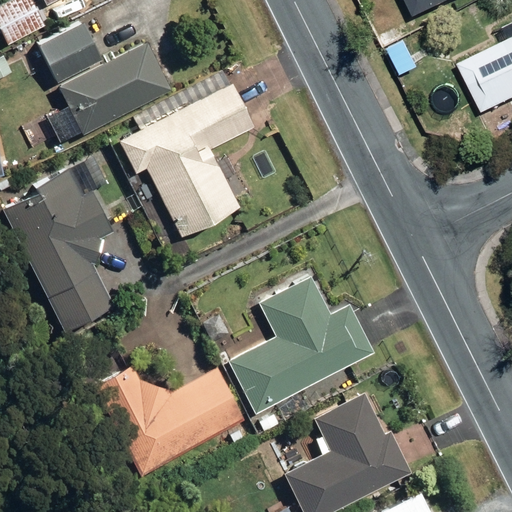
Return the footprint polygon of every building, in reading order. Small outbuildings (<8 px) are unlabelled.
[(2,0),(0,1),(0,36),(2,42),(44,22),(32,0),(2,0)] [(408,0),(401,4),(406,15),(416,10),(416,12),(439,0),(408,0)] [(459,60),(484,109),(511,94),(511,16),(504,21),(511,34),(459,60)] [(35,42),(54,78),(98,56),(81,19),(35,42)] [(55,83),(80,131),(167,86),(142,38),(55,83)] [(143,166),(178,234),(238,204),(209,148),(253,125),(230,81),(119,138),(135,170),(143,166)] [(20,91),(29,107),(47,98),(37,82),(20,91)] [(0,206),(60,326),(108,302),(87,257),(91,259),(99,234),(96,233),(108,226),(90,188),(79,193),(64,163),(27,181),(31,190),(0,206)] [(220,355),(246,408),(372,347),(347,296),(325,307),(307,270),(255,295),(272,330),(220,355)] [(198,320),(208,336),(225,326),(215,310),(198,320)] [(86,381),(130,470),(239,416),(214,364),(171,386),(134,373),(128,360),(86,381)] [(278,467),(300,511),(312,511),(406,467),(385,425),(379,428),(359,387),(309,411),(318,429),(310,432),(318,448),(278,467)] [(256,416),(260,425),(275,418),(271,409),(256,416)] [(221,433),(227,443),(242,434),(236,424),(221,433)] [(425,511),(429,511),(415,484),(365,509),(366,511),(365,511),(425,511)]
